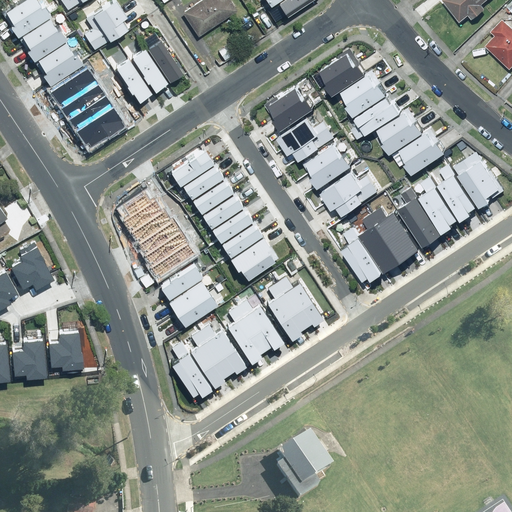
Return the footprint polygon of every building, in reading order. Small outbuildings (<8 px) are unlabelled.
[(11,19),(18,30),(50,9),(44,0),(42,0),(41,1),(40,0),(16,0),(7,6),(14,17),(11,19)] [(84,29),(94,44),(127,21),(122,14),(128,10),(120,0),(105,0),(86,13),(93,22),(84,29)] [(234,0),(194,0),(182,8),(199,32),(238,5),(234,0)] [(280,0),(287,9),(300,0),(280,0)] [(483,2),(485,0),(443,0),(460,20),(470,11),(474,16),(487,6),(483,2)] [(27,42),(34,53),(66,33),(59,23),(57,24),(49,13),(22,29),(30,41),(27,42)] [(511,66),(511,24),(504,18),(493,29),(497,33),(488,44),(511,66)] [(159,34),(149,41),(171,73),(181,66),(159,34)] [(43,66),(50,77),(82,57),(75,47),(73,48),(65,37),(39,54),(46,65),(43,66)] [(144,42),(133,49),(156,83),(167,75),(144,42)] [(328,78),(335,88),(368,66),(352,43),(322,64),(330,76),(328,78)] [(128,51),(116,59),(140,94),(152,85),(128,51)] [(126,129),(86,66),(48,90),(88,153),(126,129)] [(348,100),(355,110),(387,88),(372,66),(343,86),(351,98),(348,100)] [(296,90),(267,107),(275,119),(271,122),(277,131),(311,110),(305,100),(303,101),(296,90)] [(352,125),(358,134),(401,105),(395,96),(393,97),(389,92),(358,113),(362,118),(352,125)] [(392,147),(424,125),(409,103),(380,123),(388,135),(385,137),(392,147)] [(308,119),(278,137),(289,156),(294,153),(300,162),(334,141),(323,123),(314,128),(308,119)] [(415,167),(446,145),(431,123),(402,143),(410,156),(408,157),(415,167)] [(202,143),(171,164),(180,177),(211,155),(202,143)] [(335,149),(305,167),(313,179),(310,180),(316,190),(348,170),(335,149)] [(477,150),(453,166),(479,206),(503,190),(477,150)] [(213,157),(183,178),(192,191),(222,170),(213,157)] [(444,180),(437,184),(460,220),(477,209),(448,165),(438,172),(444,180)] [(223,172),(193,193),(201,205),(232,184),(223,172)] [(350,176),(321,194),(331,211),(335,208),(341,217),(376,196),(365,179),(356,185),(350,176)] [(425,192),(419,196),(442,230),(457,220),(429,179),(420,184),(425,192)] [(233,187),(202,208),(211,220),(241,199),(233,187)] [(404,205),(397,210),(422,247),(439,236),(410,192),(400,199),(404,205)] [(242,201),(212,222),(220,234),(250,214),(242,201)] [(0,221),(8,215),(0,203),(0,221)] [(183,207),(153,204),(148,247),(179,250),(183,207)] [(393,212),(385,217),(380,209),(370,216),(400,262),(418,250),(393,212)] [(252,215),(221,236),(231,249),(261,228),(252,215)] [(366,230),(358,235),(383,273),(400,262),(370,216),(360,222),(366,230)] [(249,273),(273,256),(266,244),(270,241),(262,230),(230,253),(237,263),(240,260),(249,273)] [(348,245),(341,250),(362,281),(368,276),(371,280),(380,273),(351,230),(342,236),(348,245)] [(22,255),(13,261),(25,281),(33,276),(37,282),(54,271),(34,240),(18,249),(22,255)] [(195,256),(161,278),(169,291),(204,269),(195,256)] [(0,302),(11,297),(8,292),(17,287),(5,265),(0,267),(0,302)] [(278,279),(284,287),(307,322),(324,311),(301,276),(294,280),(289,272),(278,279)] [(202,274),(169,295),(177,308),(210,287),(202,274)] [(276,292),(267,298),(290,333),(307,322),(284,287),(278,279),(270,284),(276,292)] [(217,298),(210,287),(177,308),(184,318),(217,298)] [(237,301),(242,309),(266,344),(283,333),(259,298),(252,302),(247,294),(237,301)] [(234,314),(225,320),(249,355),(266,344),(242,309),(237,301),(229,306),(234,314)] [(200,326),(206,334),(229,369),(246,358),(222,322),(216,327),(211,319),(200,326)] [(60,335),(48,336),(51,362),(61,361),(62,368),(84,366),(80,326),(60,328),(60,335)] [(197,339),(189,345),(212,380),(229,369),(206,334),(200,326),(192,331),(197,339)] [(25,343),(12,344),(15,366),(26,365),(27,372),(47,370),(43,333),(24,335),(25,343)] [(0,373),(10,373),(6,336),(0,336),(0,373)] [(178,352),(172,356),(195,391),(212,380),(189,345),(183,336),(173,343),(178,352)] [(334,461),(311,427),(279,448),(285,457),(278,462),(300,495),(322,481),(316,473),(334,461)] [(191,466),(174,467),(176,504),(194,503),(191,466)] [(92,511),(93,502),(69,499),(67,511),(92,511)]
